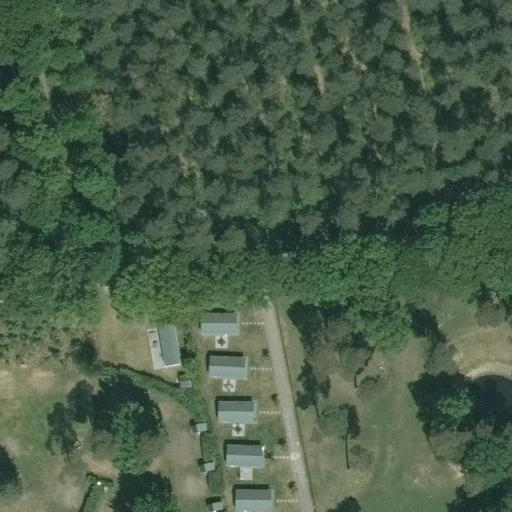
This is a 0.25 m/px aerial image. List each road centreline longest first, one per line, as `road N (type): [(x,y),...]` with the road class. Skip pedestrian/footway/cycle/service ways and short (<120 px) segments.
road 1 (track): [(89,285),(39,0)]
road 2 (track): [(89,285),(363,248)]
road 3 (track): [(455,234),(447,158),(422,59)]
road 4 (track): [(363,248),(511,227)]
